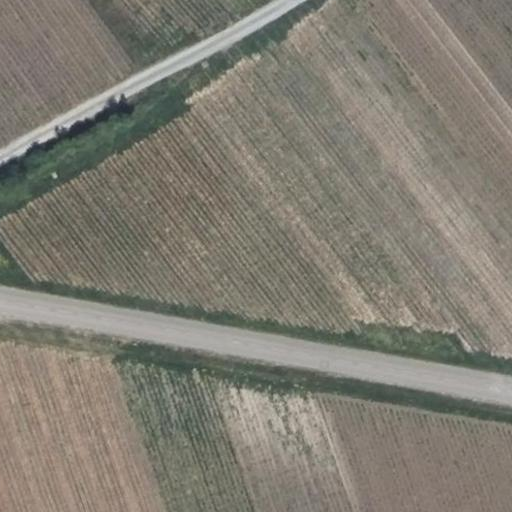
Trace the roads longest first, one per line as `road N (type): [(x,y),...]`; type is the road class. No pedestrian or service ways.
road 1 (tertiary): [(0,300),(511,390)]
road 2 (track): [(290,0),(0,160)]
